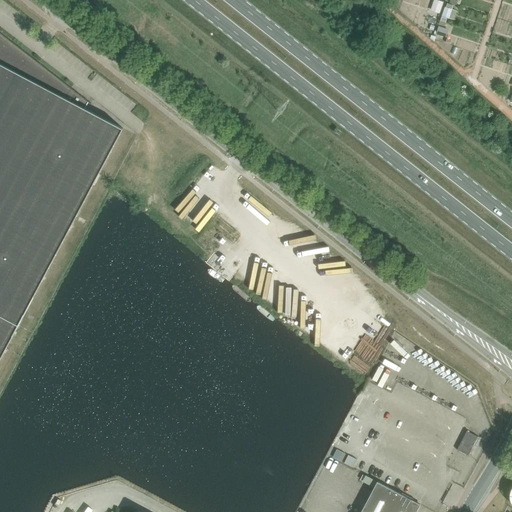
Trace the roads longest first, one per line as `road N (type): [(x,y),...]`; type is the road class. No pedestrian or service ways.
road 1 (tertiary): [(511,366),(39,0)]
road 2 (primary): [(192,0),(511,255)]
road 3 (primary): [(511,222),(233,0)]
